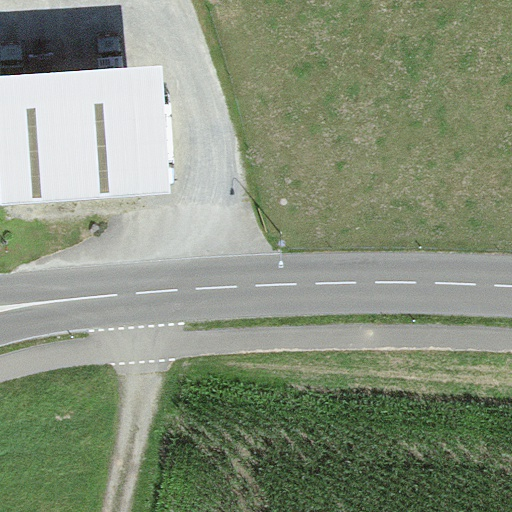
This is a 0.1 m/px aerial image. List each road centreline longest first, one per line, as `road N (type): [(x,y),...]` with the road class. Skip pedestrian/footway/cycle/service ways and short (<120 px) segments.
road 1 (tertiary): [(0,309),(169,289),(511,287)]
road 2 (track): [(159,350),(110,511)]
